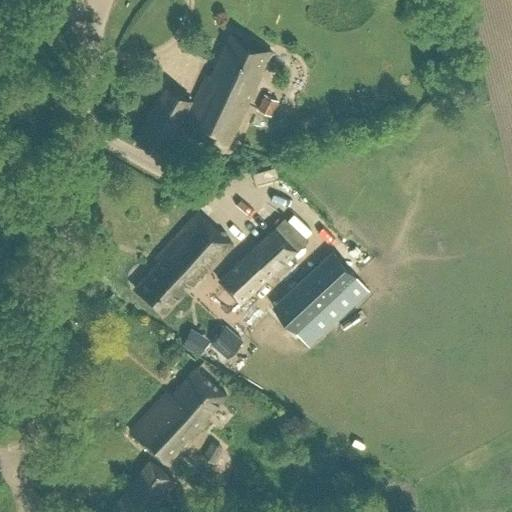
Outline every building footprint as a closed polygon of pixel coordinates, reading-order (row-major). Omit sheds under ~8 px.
[(272,51),(231,32),(210,75),(207,74),(183,124),(228,145),(272,51)] [(195,89),(171,76),(136,141),(160,154),(195,89)] [(280,114),(283,98),(268,95),(265,111),(280,114)] [(261,172),(264,183),(282,177),(279,166),(261,172)] [(233,244),(197,211),(155,257),(158,261),(134,287),(163,313),(187,287),(191,291),(233,244)] [(238,302),(296,248),(275,225),(217,278),(238,302)] [(332,248),(271,303),(308,344),(369,289),(332,248)] [(243,339),(225,324),(210,342),(227,357),(243,339)] [(226,394),(196,367),(171,395),(166,390),(130,430),(168,464),(207,419),(205,417),(226,394)] [(223,447),(210,440),(202,455),(215,462),(223,447)] [(176,481),(148,460),(112,508),(117,511),(142,511),(148,505),(154,510),(176,481)]
